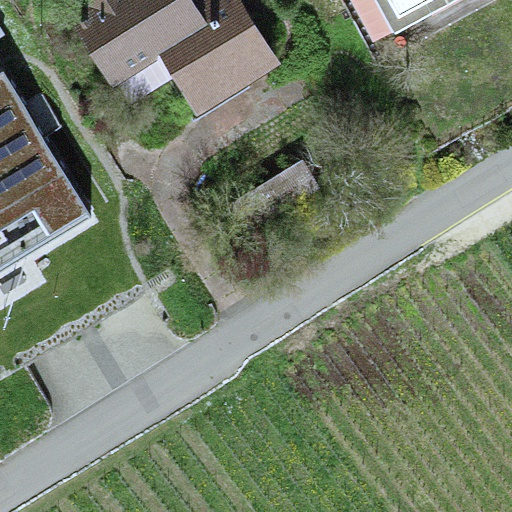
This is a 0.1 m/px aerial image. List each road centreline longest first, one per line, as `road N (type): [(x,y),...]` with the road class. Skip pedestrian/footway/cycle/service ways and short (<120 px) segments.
road 1 (residential): [(511,187),(0,489)]
road 2 (trunk): [(511,106),(375,157),(0,330)]
